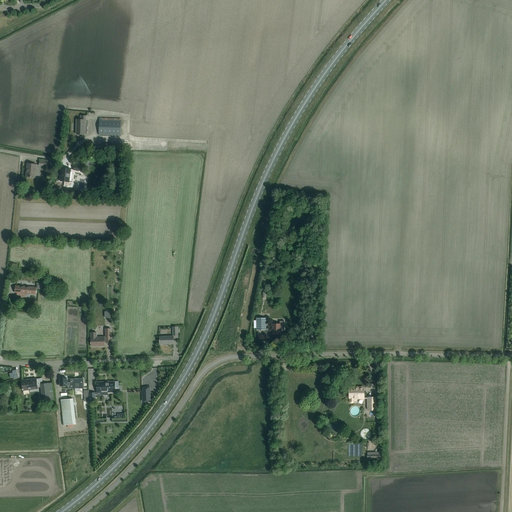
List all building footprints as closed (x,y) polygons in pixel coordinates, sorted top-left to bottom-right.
[(76,120),(76,134),(85,135),(87,135),(87,126),(85,126),(85,120),(87,120),(87,116),(81,116),(81,120),(76,120)] [(99,120),(99,135),(121,135),(121,120),(101,120),(101,118),(99,118),(99,120)] [(35,178),(36,170),(36,165),(27,164),(26,177),(35,178)] [(61,168),(61,173),(60,181),(69,182),(70,169),(61,168)] [(37,287),(36,287),(15,286),(15,293),(17,293),(17,296),(26,297),(27,294),(36,295),(37,287)] [(256,318),(256,330),(266,330),(266,318),(256,318)] [(279,324),(272,324),(272,334),(280,334),(280,330),(284,330),(284,321),(279,321),(279,324)] [(104,337),(97,337),(97,333),(91,333),(91,343),(90,343),(90,344),(91,344),(91,346),(104,346),(104,343),(104,337)] [(173,344),(173,339),(173,336),(159,337),(159,340),(159,341),(160,344),(173,344)] [(60,378),(60,383),(60,386),(67,386),(72,386),(72,382),(67,382),(66,378),(60,378)] [(37,389),(37,384),(36,379),(21,380),(23,390),(37,389)] [(115,388),(116,388),(119,388),(119,381),(115,381),(115,383),(106,383),(106,382),(95,382),(96,382),(96,387),(96,393),(97,393),(97,396),(108,395),(108,393),(115,393),(115,388)] [(50,397),(49,388),(48,383),(40,384),(42,398),(50,397)] [(143,388),(142,393),(142,400),(150,400),(150,386),(147,387),(143,388)] [(364,398),(364,393),(364,388),(349,388),(349,402),(349,403),(350,403),(351,404),(352,404),(352,403),(353,403),(354,402),(354,398),(364,398)] [(61,400),(62,409),(59,410),(60,414),(62,414),(63,425),(76,424),(73,399),(61,400)]
